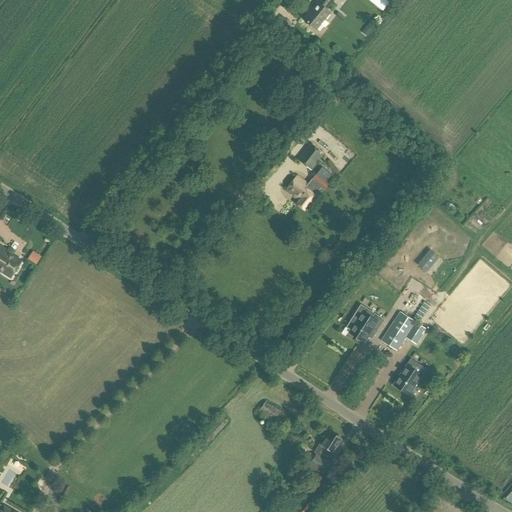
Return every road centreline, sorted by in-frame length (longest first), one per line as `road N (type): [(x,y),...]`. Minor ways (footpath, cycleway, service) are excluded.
road 1 (unclassified): [(498,511),(0,189)]
road 2 (track): [(198,318),(61,458),(38,511)]
